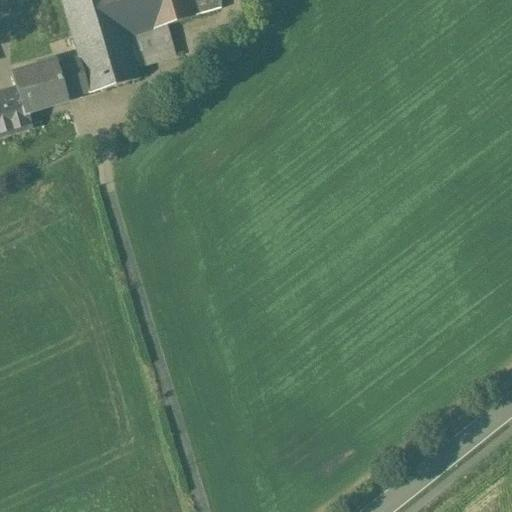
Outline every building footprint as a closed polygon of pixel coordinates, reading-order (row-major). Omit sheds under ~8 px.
[(194,0),(59,0),(76,54),(166,27),(199,17),(194,0)] [(194,0),(199,17),(219,10),(215,0),(194,0)] [(166,27),(76,54),(77,58),(88,94),(88,95),(138,80),(135,70),(175,58),(166,27)] [(77,58),(12,77),(16,93),(22,114),(24,113),(88,94),(77,58)] [(16,93),(0,97),(0,135),(28,127),(24,113),(22,114),(16,93)]
